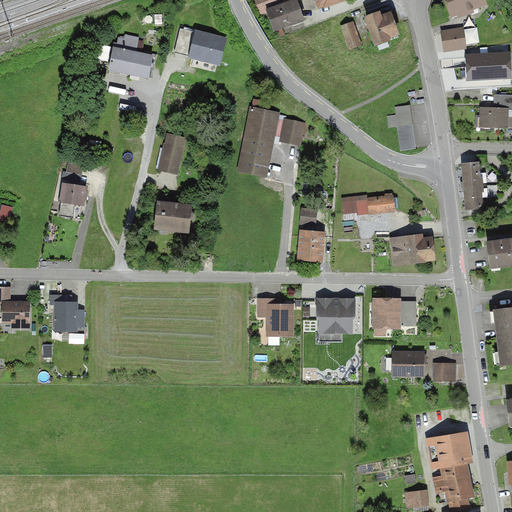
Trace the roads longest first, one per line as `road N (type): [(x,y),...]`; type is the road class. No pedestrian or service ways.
road 1 (residential): [(460,278),(0,274)]
road 2 (tertiary): [(446,165),(388,159),(305,96),(266,56),(237,0)]
road 3 (tertiary): [(483,452),(460,278)]
road 4 (unclassified): [(443,148),(420,0)]
